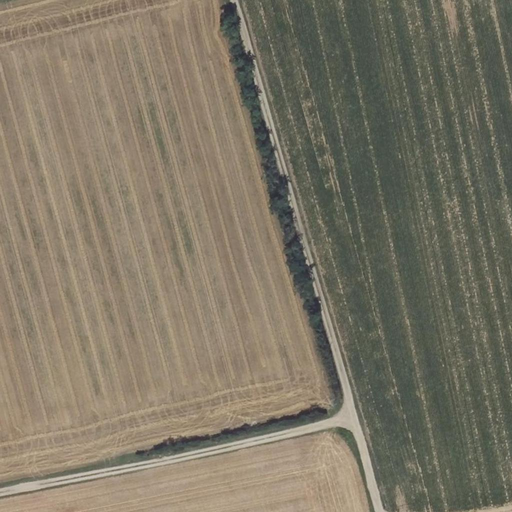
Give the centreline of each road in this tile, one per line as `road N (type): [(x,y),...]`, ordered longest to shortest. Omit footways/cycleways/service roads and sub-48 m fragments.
road 1 (track): [(380,511),(232,0)]
road 2 (track): [(353,418),(0,494)]
